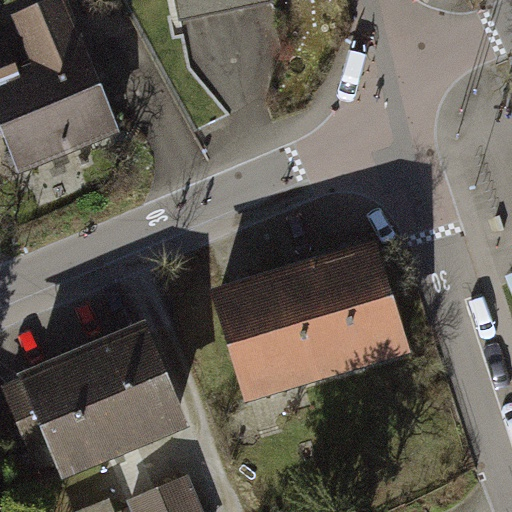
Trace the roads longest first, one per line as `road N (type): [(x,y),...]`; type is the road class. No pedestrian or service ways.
road 1 (residential): [(0,289),(394,116)]
road 2 (residential): [(511,482),(394,116)]
road 3 (residential): [(394,116),(470,41),(511,24)]
